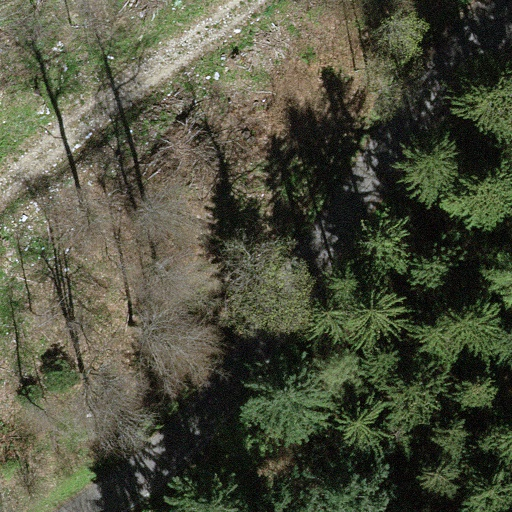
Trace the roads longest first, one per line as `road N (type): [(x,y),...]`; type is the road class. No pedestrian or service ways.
road 1 (unclassified): [(41,511),(137,431),(431,71),(511,12)]
road 2 (track): [(0,204),(295,0)]
